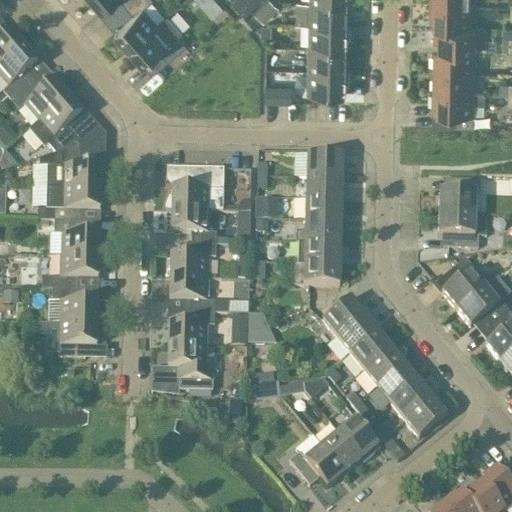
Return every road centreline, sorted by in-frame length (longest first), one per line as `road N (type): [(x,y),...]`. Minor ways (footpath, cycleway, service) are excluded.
road 1 (residential): [(490,416),(383,274),(385,142)]
road 2 (residential): [(130,394),(143,134)]
road 3 (residential): [(143,134),(385,142)]
road 4 (residential): [(0,477),(129,479),(170,508)]
road 5 (residential): [(143,134),(30,0)]
road 6 (residential): [(365,511),(490,416)]
road 7 (residential): [(385,142),(392,0)]
